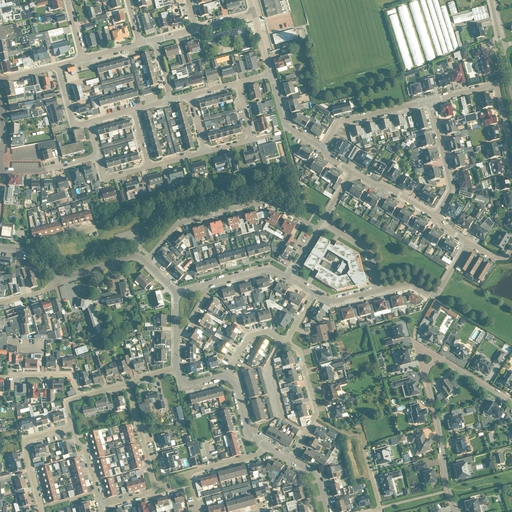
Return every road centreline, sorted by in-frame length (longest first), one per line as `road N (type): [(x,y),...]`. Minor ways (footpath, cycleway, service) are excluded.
road 1 (residential): [(145,260),(176,224),(264,200),(318,229)]
road 2 (residential): [(511,166),(496,85),(430,101)]
road 3 (residential): [(457,511),(424,370)]
road 4 (residential): [(430,101),(337,123),(323,147)]
road 5 (residential): [(377,291),(409,282),(436,294),(468,243)]
road 6 (residential): [(42,511),(24,443),(73,426)]
road 7 (residential): [(435,215),(451,188),(430,101)]
